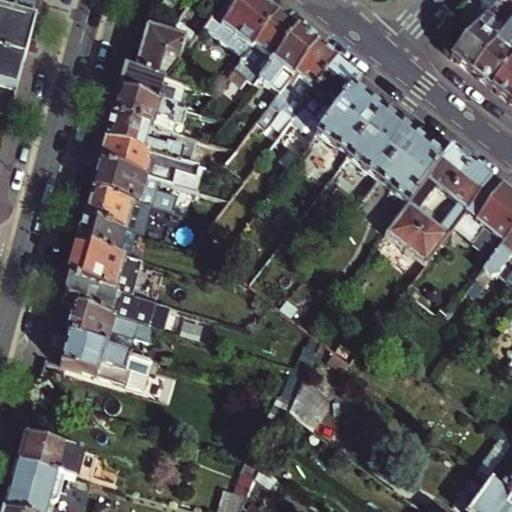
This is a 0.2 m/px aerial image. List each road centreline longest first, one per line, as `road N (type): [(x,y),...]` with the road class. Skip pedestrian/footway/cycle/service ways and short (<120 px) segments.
road 1 (residential): [(17,261),(92,0)]
road 2 (residential): [(511,152),(381,51)]
